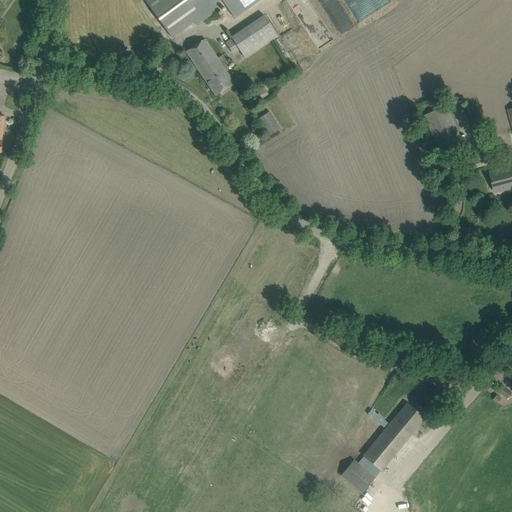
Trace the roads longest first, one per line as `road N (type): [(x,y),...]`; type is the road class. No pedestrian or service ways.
road 1 (unclassified): [(48,62),(176,89),(299,224),(330,237),(511,260)]
road 2 (tertiary): [(0,191),(48,62)]
